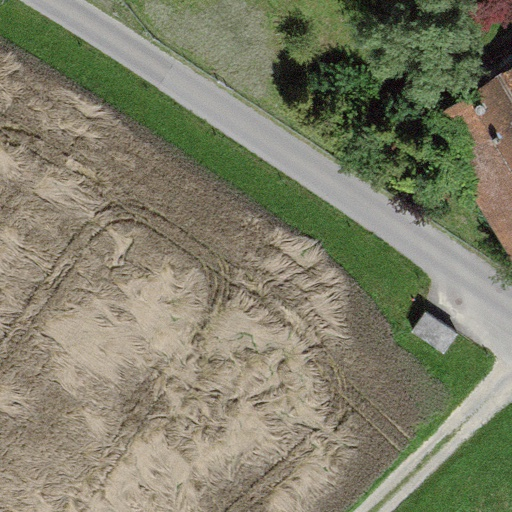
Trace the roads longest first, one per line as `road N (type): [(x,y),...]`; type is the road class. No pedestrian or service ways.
road 1 (unclassified): [(511,307),(226,114),(37,0)]
road 2 (track): [(376,511),(511,382)]
